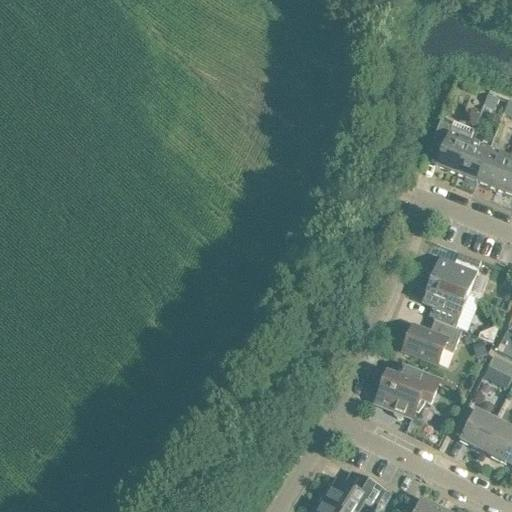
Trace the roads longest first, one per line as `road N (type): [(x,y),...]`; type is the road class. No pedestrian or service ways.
road 1 (residential): [(511,235),(444,207),(423,207),(331,422)]
road 2 (residential): [(507,511),(331,422)]
